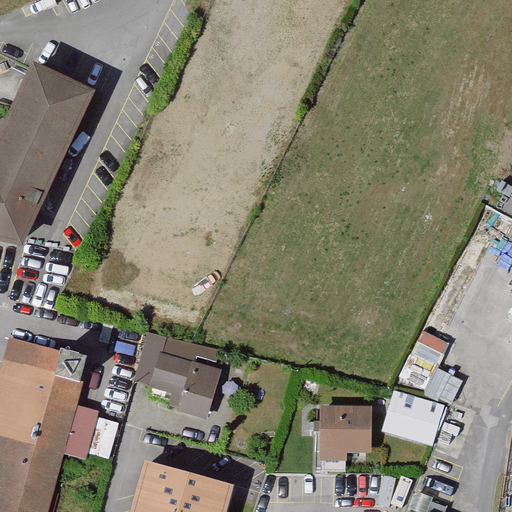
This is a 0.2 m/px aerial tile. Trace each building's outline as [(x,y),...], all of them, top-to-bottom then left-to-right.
[(34,64),(0,136),(0,239),(24,245),(94,94),(34,64)] [(399,376),(448,402),(458,383),(433,370),(454,330),(430,317),(399,376)] [(89,357),(9,338),(0,374),(0,511),(47,511),(64,453),(85,459),(99,411),(77,405),(89,357)] [(218,366),(156,349),(147,383),(179,392),(175,404),(204,413),(218,366)] [(446,405),(394,391),(382,433),(434,447),(446,405)] [(369,400),(320,399),(319,448),(367,449),(369,400)] [(227,511),(234,488),(144,465),(131,511),(227,511)]
